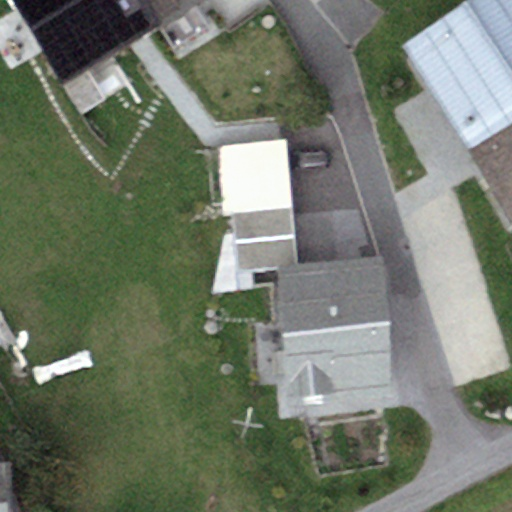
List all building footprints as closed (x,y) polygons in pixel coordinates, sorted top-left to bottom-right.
[(136,0),(17,0),(18,2),(0,12),(0,38),(9,53),(38,36),(64,80),(155,27),(136,0)] [(198,0),(136,0),(155,27),(157,25),(175,49),(207,26),(192,5),(198,0)] [(511,0),(495,0),(413,52),(473,146),(475,146),(511,126),(511,0)] [(511,126),(475,146),(511,211),(511,126)] [(232,211),(238,271),(297,266),(292,206),(232,211)] [(373,267),(283,278),(293,402),(383,394),(373,267)]
